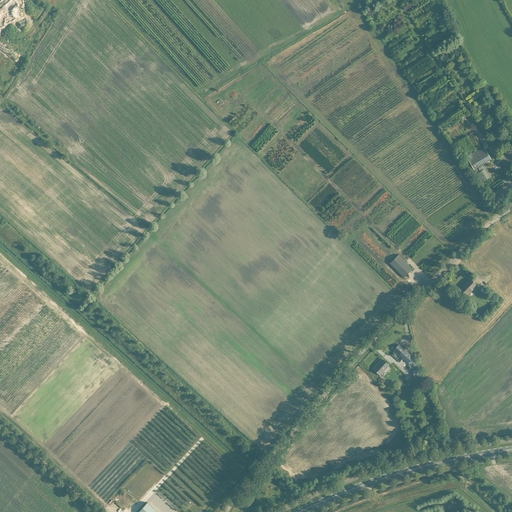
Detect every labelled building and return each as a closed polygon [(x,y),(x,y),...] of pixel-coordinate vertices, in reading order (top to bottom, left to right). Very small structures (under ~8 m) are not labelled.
[(466,156),(474,170),(483,164),(491,159),(484,146),(466,156)] [(511,163),(511,150),(511,151),(509,147),(503,151),(505,154),(500,158),(506,167),(511,163)] [(423,254),(420,257),(427,265),(435,258),(433,256),(436,254),(430,248),(427,251),(430,253),(426,257),(423,254)] [(390,263),(404,278),(413,269),(399,255),(390,263)] [(470,279),(461,289),(467,295),(477,285),(470,279)] [(489,306),(493,309),(498,303),(495,300),(489,306)] [(413,357),(407,351),(399,344),(394,351),(397,354),(398,353),(409,362),(413,357)] [(373,369),(380,375),(388,365),(382,359),(373,369)] [(414,370),(412,371),(413,374),(415,377),(423,373),(419,367),(414,370)] [(157,511),(147,502),(138,511),(157,511)]
